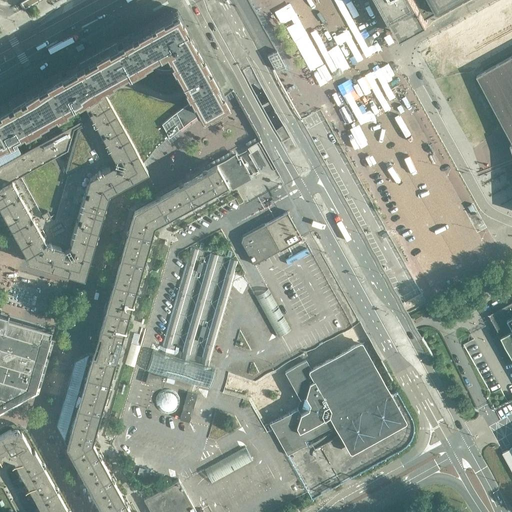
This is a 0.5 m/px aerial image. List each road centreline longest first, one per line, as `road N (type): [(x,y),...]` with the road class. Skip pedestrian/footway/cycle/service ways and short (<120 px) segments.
road 1 (tertiary): [(470,442),(224,0)]
road 2 (tertiary): [(200,0),(416,391)]
road 3 (unknown): [(283,336),(294,342),(347,308),(289,198),(276,203)]
road 4 (unclassified): [(511,224),(486,210),(399,52)]
road 5 (unknown): [(276,203),(227,228),(283,336)]
road 6 (unknown): [(295,330),(268,279),(276,263),(299,263),(325,317)]
road 7 (secondary): [(0,73),(131,0)]
road 8 (unknown): [(325,317),(335,306),(276,203)]
